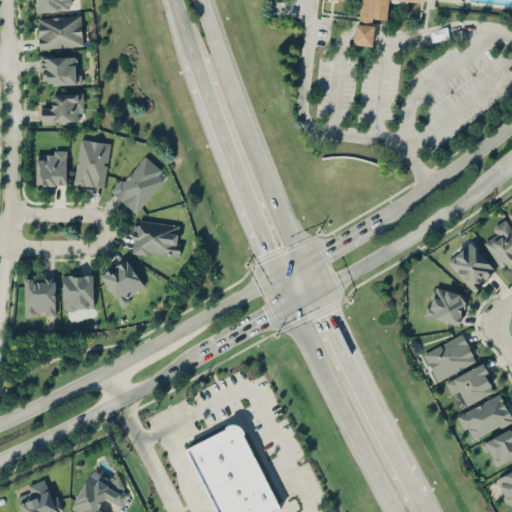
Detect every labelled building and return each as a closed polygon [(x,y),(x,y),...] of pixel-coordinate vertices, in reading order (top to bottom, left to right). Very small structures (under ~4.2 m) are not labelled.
[(34,0),(70,0),(71,3),(70,5),(69,5),(69,9),(36,12),(34,0)] [(360,0),(358,23),(356,23),(353,43),(371,45),(373,27),(369,26),(370,17),(386,18),(387,0),(405,0),(423,2),(423,0),(360,0)] [(37,18),(80,15),(83,45),(39,48),(38,37),(37,37),(36,30),(38,30),(37,18)] [(39,58),(40,58),(40,55),(53,55),(53,57),(75,57),(76,72),(81,72),(82,85),(52,86),(52,83),(46,83),(46,78),(43,78),(42,71),(39,72),(39,58)] [(52,93),(82,93),(83,112),(78,113),(79,120),(55,121),(55,124),(42,124),(42,108),(52,108),(52,93)] [(80,138),(110,143),(103,187),(92,185),(92,186),(86,185),(85,186),(72,184),(80,138)] [(36,154),(53,154),(53,150),(66,150),(66,184),(55,184),(55,185),(42,185),(42,183),(36,183),(36,154)] [(110,191),(120,179),(123,181),(144,156),(160,170),(156,175),(163,181),(135,212),(110,191)] [(130,238),(133,224),(138,224),(138,219),(179,225),(177,242),(181,243),(179,257),(152,253),(151,252),(147,251),(147,255),(131,253),(133,239),(130,238)] [(501,270),(511,263),(511,227),(507,219),(489,229),(494,238),(485,244),(501,270)] [(446,260),(472,292),(496,272),(470,241),(446,260)] [(99,275),(110,267),(112,271),(116,268),(114,266),(125,258),(144,286),(129,297),(129,299),(129,302),(128,304),(122,307),(99,275)] [(24,275),(37,274),(38,280),(41,280),(41,278),(55,277),(55,315),(45,315),(45,311),(35,311),(35,313),(33,315),(31,316),(24,316),(24,275)] [(62,275),(75,274),(75,276),(79,276),(79,275),(92,274),(93,308),(75,308),(73,310),(68,310),(66,309),(66,307),(63,308),(62,275)] [(467,296),(432,284),(423,314),(457,325),(467,296)] [(422,352),(435,380),(475,361),(462,333),(422,352)] [(483,364),(445,380),(453,399),(461,396),(464,404),(494,391),(483,364)] [(511,420),(511,419),(500,394),(458,414),(470,440),(511,420)] [(243,433),(280,509),(274,511),(216,511),(185,449),(226,429),(225,426),(230,424),(236,424),(241,428),(243,433)] [(511,427),(480,443),(492,468),(511,458),(511,427)] [(70,511),(105,511),(102,510),(109,499),(121,506),(128,494),(122,491),(126,483),(92,465),(67,510),(70,511)] [(511,469),(494,479),(508,505),(511,502),(511,469)] [(23,486),(26,496),(17,500),(21,511),(61,511),(48,476),(23,486)]
